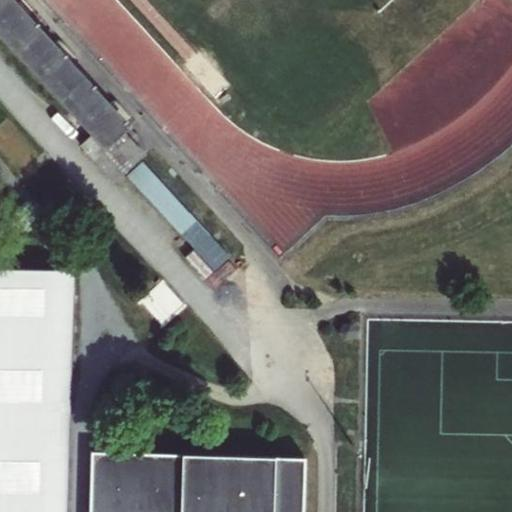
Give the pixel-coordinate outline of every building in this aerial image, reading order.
[(57,45),(16,0),(0,0),(0,32),(36,73),(57,45)] [(131,126),(57,45),(36,73),(105,148),(112,141),(131,126)] [(135,168),(112,141),(105,148),(36,73),(26,87),(78,148),(66,157),(100,198),(112,188),(198,289),(217,273),(131,171),(135,168)] [(0,271),(0,511),(59,511),(67,273),(0,271)] [(299,511),(302,468),(85,459),(82,511),(299,511)]
